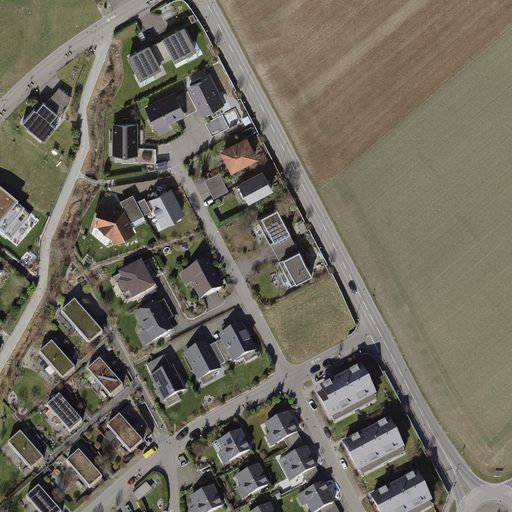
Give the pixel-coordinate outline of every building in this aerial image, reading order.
[(184,26),(164,37),(165,38),(157,42),(167,61),(174,57),(175,60),(196,49),(184,26)] [(149,45),(130,55),(141,77),(161,67),(159,65),(167,61),(157,42),(150,46),(149,45)] [(222,103),(210,77),(191,86),(204,112),(222,103)] [(53,122),(72,98),(58,87),(46,102),(44,100),(37,110),(35,108),(23,123),(45,141),(57,126),(53,122)] [(184,113),(175,94),(148,107),(156,126),(184,113)] [(214,135),(231,127),(225,114),(207,122),(214,135)] [(136,125),(114,125),(115,153),(137,152),(136,125)] [(220,150),(231,170),(259,155),(248,135),(220,150)] [(158,161),(157,147),(140,148),(141,162),(158,161)] [(239,182),(250,201),(274,188),(263,169),(239,182)] [(221,173),(206,180),(214,196),(229,189),(221,173)] [(164,226),(186,214),(172,188),(150,200),(164,226)] [(0,231),(7,237),(17,225),(20,228),(30,216),(0,190),(0,231)] [(132,223),(147,216),(139,201),(135,194),(121,201),(132,223)] [(139,201),(147,216),(154,213),(147,198),(139,201)] [(116,243),(136,233),(123,209),(101,202),(95,224),(98,225),(114,238),(116,243)] [(259,219),(276,251),(296,240),(278,208),(259,219)] [(296,240),(276,251),(294,284),(314,274),(296,240)] [(192,282),(200,298),(224,287),(211,258),(181,272),(187,285),(192,282)] [(128,303),(157,287),(144,262),(114,277),(128,303)] [(76,302),(62,314),(90,346),(104,334),(76,302)] [(147,346),(174,331),(158,302),(136,314),(144,330),(139,332),(147,346)] [(255,350),(242,326),(223,336),(235,360),(255,350)] [(52,340),(40,351),(63,378),(76,367),(52,340)] [(220,368),(207,345),(187,355),(199,379),(220,368)] [(101,359),(88,369),(111,396),(124,386),(101,359)] [(362,364),(319,385),(323,393),(319,395),(332,421),(379,398),(362,364)] [(174,368),(152,378),(164,401),(185,390),(174,368)] [(60,395),(47,405),(70,433),(83,422),(60,395)] [(272,449),(285,442),(299,435),(301,434),(291,414),(267,426),(272,435),(267,438),(272,449)] [(120,415),(108,426),(131,453),(143,442),(120,415)] [(390,418),(343,443),(361,477),(408,452),(390,418)] [(22,432),(9,443),(32,470),(45,459),(22,432)] [(219,456),(224,466),(253,452),(243,432),(219,444),(224,453),(219,456)] [(306,450),(299,435),(285,442),(292,457),(306,450)] [(290,483),(303,476),(317,470),(318,469),(308,449),(306,450),(292,457),(285,461),(290,470),(284,473),(290,483)] [(79,451),(66,462),(89,489),(102,478),(79,451)] [(237,491),(242,502),(271,487),(261,467),(237,479),(242,488),(237,491)] [(324,484),(317,470),(303,476),(311,491),(324,484)] [(417,471),(370,495),(379,511),(420,511),(435,504),(417,471)] [(141,501),(154,490),(148,483),(135,494),(141,501)] [(311,511),(318,511),(321,511),(335,503),(337,503),(326,483),(324,484),(311,491),(296,498),(301,507),(308,504),(311,511)] [(61,511),(39,486),(27,497),(39,511),(61,511)] [(190,511),(215,511),(225,507),(214,487),(191,499),(196,509),(190,511)] [(339,511),(335,503),(321,511),(339,511)]
